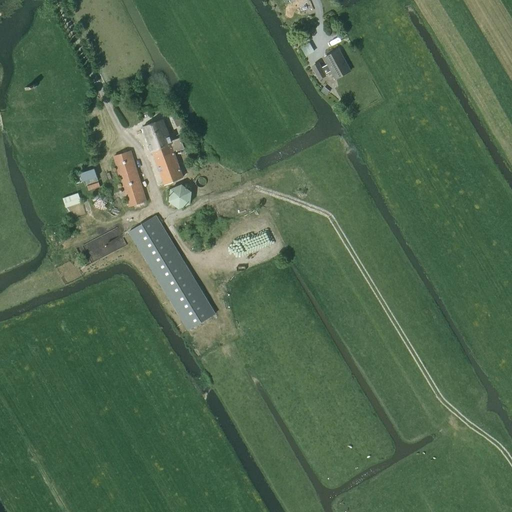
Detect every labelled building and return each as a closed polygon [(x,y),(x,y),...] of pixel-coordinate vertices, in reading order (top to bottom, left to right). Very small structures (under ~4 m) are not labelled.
[(319,63),(312,67),(318,79),(325,75),(324,74),(331,71),(335,79),(349,71),(338,50),(324,58),(327,64),(321,67),(319,63)] [(163,119),(142,127),(151,152),(152,152),(172,144),(171,142),(163,119)] [(172,144),(152,152),(153,155),(164,185),(183,177),(174,152),(183,148),(182,145),(180,139),(171,142),(172,144)] [(129,206),(146,201),(131,151),(114,157),(129,206)] [(97,177),(94,169),(80,173),(83,182),(97,177)] [(171,189),(169,201),(179,208),(190,203),(191,192),(182,184),(171,189)] [(188,331),(215,314),(155,216),(128,232),(188,331)]
